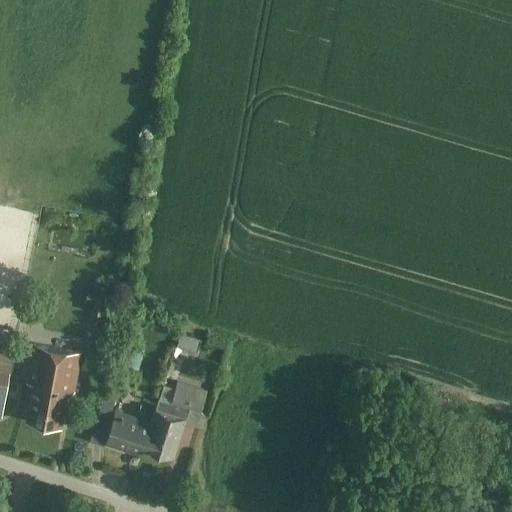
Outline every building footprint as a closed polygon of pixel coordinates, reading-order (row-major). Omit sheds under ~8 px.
[(91,286),(89,308),(110,310),(112,288),(91,286)] [(81,353),(40,346),(33,384),(47,387),(41,422),(68,427),(81,353)] [(102,353),(89,350),(85,368),(99,371),(102,353)] [(9,353),(0,352),(0,371),(8,372),(9,353)] [(8,372),(0,371),(0,418),(3,419),(8,372)] [(180,401),(160,396),(157,412),(188,419),(191,408),(207,412),(211,391),(183,385),(180,401)] [(157,412),(147,407),(143,422),(135,453),(175,463),(188,419),(157,412)] [(135,453),(143,422),(117,415),(109,446),(135,453)] [(511,475),(491,473),(488,500),(511,503),(511,475)]
